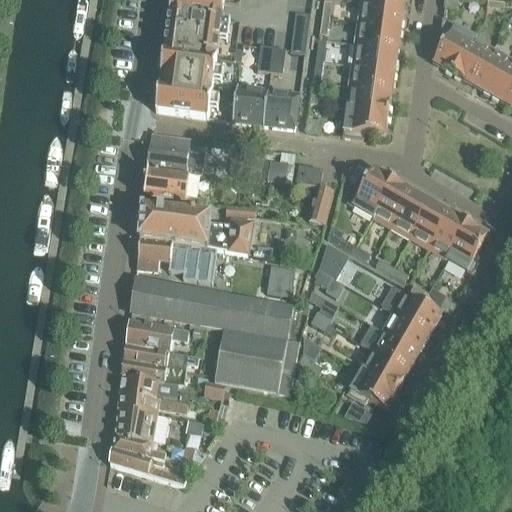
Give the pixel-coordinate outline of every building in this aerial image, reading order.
[(159,91),(156,117),(208,124),(210,112),(218,113),(219,103),(211,102),(214,85),(222,86),(222,85),(223,75),(215,74),(225,3),(205,1),(199,0),(171,0),(172,0),(161,81),(160,91),(159,91)] [(362,0),(362,7),(400,12),(401,4),(404,5),(404,0),(362,0)] [(452,0),(445,0),(444,11),(456,13),(458,1),(452,0)] [(505,8),(488,5),(487,13),(504,15),(505,8)] [(324,6),(322,23),(329,24),(331,8),(324,6)] [(362,7),(359,28),(400,34),(402,20),(399,20),(400,12),(362,7)] [(295,18),(290,55),(290,58),(305,60),(310,20),(295,18)] [(322,23),(319,40),(327,41),(329,24),(322,23)] [(445,49),(442,73),(454,80),(474,43),(442,25),(439,47),(445,49)] [(359,28),(356,50),(394,55),(395,47),(398,48),(400,34),(359,28)] [(474,43),(454,80),(465,86),(467,84),(474,88),(493,54),(474,43)] [(318,49),(316,66),(323,67),(325,50),(318,49)] [(356,50),(352,71),(394,77),(396,63),(393,63),(394,55),(356,50)] [(282,79),(286,55),(260,51),(257,76),(282,79)] [(242,55),(235,54),(234,66),(241,67),(242,55)] [(493,54),(474,88),(481,91),(479,94),(491,101),(511,65),(493,54)] [(511,64),(511,65),(491,101),(503,108),(505,105),(511,109),(511,107),(511,64)] [(316,66),(313,83),(321,84),(323,67),(316,66)] [(352,71),(349,92),(388,98),(389,90),(392,90),(394,77),(352,71)] [(235,108),(232,127),(264,132),(269,96),(239,92),(238,92),(238,91),(237,90),(236,97),(235,108)] [(312,92),(310,109),(317,110),(319,93),(312,92)] [(349,92),(346,114),(388,120),(390,106),(387,106),(388,98),(349,92)] [(229,96),(227,107),(235,108),(236,97),(229,96)] [(269,96),(264,132),(295,136),(299,100),(269,96)] [(346,114),(342,142),(362,145),(363,139),(382,142),(383,133),(386,133),(388,120),(346,114)] [(307,125),(306,137),(318,139),(319,127),(307,125)] [(152,142),(148,175),(189,180),(198,181),(202,182),(202,174),(204,158),(189,157),(190,147),(179,145),(152,142)] [(271,166),(268,185),(285,188),(288,169),(280,168),(271,166)] [(319,193),(321,185),(322,176),(299,172),(296,189),(319,193)] [(148,175),(144,202),(185,207),(184,211),(204,213),(206,205),(195,203),(198,181),(189,180),(148,175)] [(347,208),(372,223),(393,186),(381,179),(380,182),(372,178),(363,194),(357,191),(347,208)] [(393,186),(372,223),(391,233),(410,200),(403,196),(405,193),(393,186)] [(318,193),(309,226),(325,230),(333,198),(318,193)] [(410,200),(391,233),(410,244),(431,208),(419,201),(417,204),(410,200)] [(431,208),(410,244),(429,255),(448,221),(441,217),(443,214),(431,208)] [(255,223),(256,215),(228,212),(227,220),(255,223)] [(142,213),(139,245),(140,245),(173,249),(208,254),(216,256),(229,258),(249,261),(253,228),(230,225),(229,232),(210,229),(211,219),(142,213)] [(448,221),(429,255),(447,265),(468,229),(456,222),(455,225),(448,221)] [(468,229),(447,265),(472,280),(482,262),(477,259),(486,243),(478,239),(480,236),(468,229)] [(337,250),(352,258),(356,252),(341,243),(337,250)] [(140,245),(137,275),(158,277),(159,266),(170,267),(168,276),(184,279),(183,285),(212,290),(217,261),(216,261),(216,256),(208,254),(173,249),(140,245)] [(319,274),(318,276),(333,284),(336,286),(349,262),(326,249),(319,274)] [(352,258),(367,267),(370,260),(356,252),(352,258)] [(375,271),(390,279),(393,273),(379,265),(375,271)] [(390,279),(404,288),(408,281),(393,273),(390,279)] [(314,282),(329,291),(333,284),(318,276),(314,282)] [(214,387),(225,389),(253,394),(290,401),(299,349),(287,347),(293,312),(136,283),(132,319),(190,330),(207,333),(224,336),(214,387)] [(410,297),(425,305),(429,298),(414,290),(410,297)] [(381,311),(393,319),(427,338),(431,331),(434,333),(441,320),(405,299),(405,298),(392,291),(381,311)] [(440,313),(450,319),(456,309),(445,303),(440,313)] [(313,323),(328,331),(332,325),(317,316),(313,323)] [(383,338),(419,358),(426,347),(423,345),(427,338),(393,319),(383,338)] [(324,338),(328,331),(313,323),(310,330),(324,338)] [(127,351),(169,359),(171,345),(187,348),(189,337),(131,327),(127,351)] [(190,330),(189,334),(194,335),(192,342),(205,344),(207,333),(190,330)] [(371,331),(360,349),(372,356),(406,376),(410,369),(412,370),(419,358),(383,338),(371,331)] [(127,351),(125,367),(184,377),(185,370),(197,372),(198,363),(169,359),(127,351)] [(361,375),(398,396),(405,384),(402,382),(406,376),(372,356),(361,375)] [(303,361),(297,372),(307,378),(313,367),(303,361)] [(125,367),(122,382),(158,389),(164,390),(178,391),(182,391),(184,377),(125,367)] [(361,375),(347,400),(365,410),(373,415),(376,410),(384,414),(388,406),(391,408),(398,396),(361,375)] [(122,382),(120,398),(176,408),(183,409),(184,401),(177,400),(178,391),(164,390),(158,389),(122,382)] [(197,394),(204,394),(205,394),(206,388),(206,384),(198,384),(197,394)] [(203,402),(223,407),(225,392),(206,388),(205,394),(204,394),(203,402)] [(120,398),(118,414),(157,422),(158,415),(186,420),(188,410),(183,409),(176,408),(120,398)] [(133,445),(151,448),(154,436),(157,422),(118,414),(116,430),(135,433),(133,445)] [(210,414),(205,431),(214,434),(219,417),(210,414)] [(185,438),(200,440),(201,441),(204,428),(188,425),(185,438)] [(116,430),(113,455),(152,465),(164,468),(166,459),(151,456),(149,457),(151,448),(133,445),(135,433),(116,430)] [(181,468),(191,470),(196,455),(186,452),(181,468)] [(110,468),(174,489),(183,492),(187,484),(149,473),(152,465),(113,455),(110,468)]
